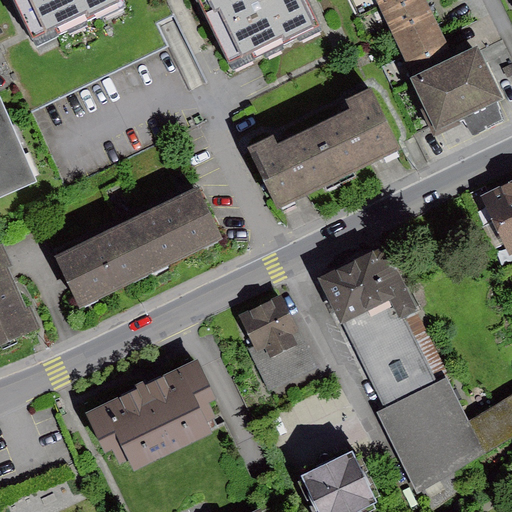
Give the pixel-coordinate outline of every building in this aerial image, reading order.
[(11,0),(34,44),(122,4),(120,0),(11,0)] [(207,0),(216,16),(221,14),(243,60),(252,55),(255,62),(322,29),(307,0),(207,0)] [(384,0),(377,3),(390,31),(431,11),(425,0),(384,0)] [(431,11),(390,31),(402,55),(443,35),(438,26),(431,11)] [(443,35),(402,55),(413,79),(455,59),(451,52),(443,35)] [(409,81),(435,136),(464,121),(498,105),(505,102),(478,48),(455,59),(413,79),(409,81)] [(351,115),(317,131),(343,184),(403,155),(372,91),(346,104),(351,115)] [(0,105),(0,197),(34,184),(0,105)] [(498,105),(464,121),(472,136),(474,137),(476,137),(503,124),(504,123),(504,121),(504,119),(498,105)] [(274,140),(248,153),(278,215),(343,184),(317,131),(278,149),(274,140)] [(511,183),(482,198),(510,258),(511,256),(511,183)] [(198,192),(128,226),(153,276),(223,243),(198,192)] [(128,226),(56,262),(81,312),(153,276),(128,226)] [(2,248),(0,249),(0,350),(40,332),(31,311),(27,312),(15,285),(8,270),(12,268),(2,248)] [(386,248),(318,281),(340,328),(345,326),(391,303),(400,323),(418,314),(386,248)] [(282,296),(239,317),(254,348),(249,351),(269,392),(318,368),(282,296)] [(391,303),(345,326),(387,412),(448,378),(450,378),(418,314),(400,323),(391,303)] [(157,380),(84,415),(105,458),(112,455),(119,470),(130,465),(136,476),(214,438),(209,426),(216,423),(208,406),(216,402),(196,362),(157,380)] [(380,415),(421,488),(511,438),(511,396),(470,419),(448,378),(387,412),(380,415)] [(323,471),(302,480),(316,511),(369,511),(379,508),(355,456),(333,466),(331,461),(328,458),(326,457),(323,457),(321,459),(319,463),(323,471)]
